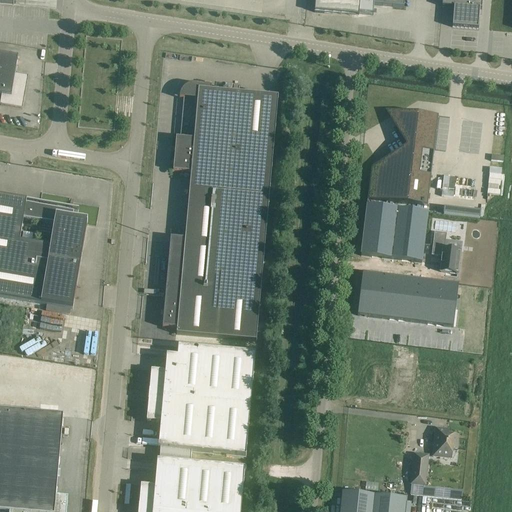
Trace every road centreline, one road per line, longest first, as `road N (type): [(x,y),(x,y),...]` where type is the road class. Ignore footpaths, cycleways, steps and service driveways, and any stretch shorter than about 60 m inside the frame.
road 1 (unclassified): [(309,511),(353,53)]
road 2 (unclassified): [(102,511),(133,166)]
road 3 (unclassified): [(147,22),(353,53)]
road 4 (unclassified): [(353,53),(511,79)]
road 5 (unclassified): [(133,166),(147,22)]
road 6 (unclassified): [(57,153),(70,10)]
